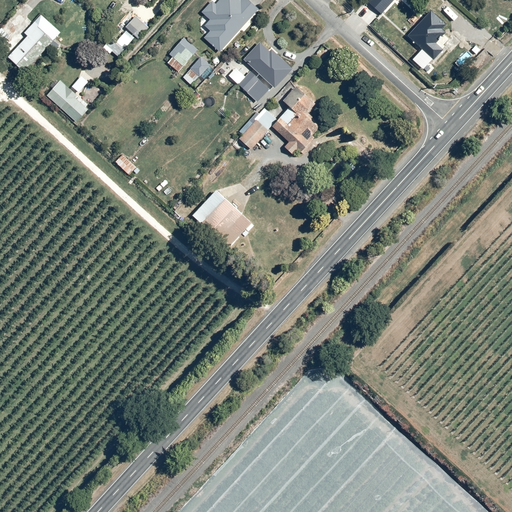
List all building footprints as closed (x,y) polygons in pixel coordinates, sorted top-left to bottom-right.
[(212,0),(202,12),(206,15),(211,20),(206,26),(211,31),(206,36),(205,38),(220,52),(259,9),(249,0),(218,0),(216,3),(212,0)] [(394,0),(370,0),(368,3),(382,15),(394,0)] [(66,12),(58,46),(85,51),(87,44),(94,46),(99,21),(90,20),(92,11),(78,9),(77,14),(66,12)] [(432,9),(408,35),(434,59),(445,49),(438,43),(447,32),(443,29),(448,24),(432,9)] [(32,63),(60,31),(40,14),(12,45),(32,63)] [(131,21),(128,24),(126,27),(138,38),(148,27),(136,16),(131,21)] [(197,50),(182,37),(169,53),(174,57),(169,63),(179,72),(197,50)] [(264,78),(275,89),(293,70),(261,42),(244,59),(254,68),(239,84),(259,103),(271,89),(261,81),(264,78)] [(210,65),(201,57),(184,77),(193,84),(210,65)] [(89,81),(80,73),(70,85),(79,92),(89,81)] [(63,83),(51,97),(78,121),(90,108),(63,83)] [(291,107),(273,126),(301,152),(322,125),(309,113),(316,104),(297,86),(284,101),(291,107)] [(248,150),(269,128),(266,126),(273,119),(254,101),(249,108),(256,115),(252,120),(253,121),(232,144),(239,151),(244,146),(248,150)] [(137,167),(122,153),(115,160),(130,175),(137,167)] [(353,163),(342,154),(324,176),(334,185),(353,163)] [(253,223),(217,191),(194,217),(229,248),(253,223)]
